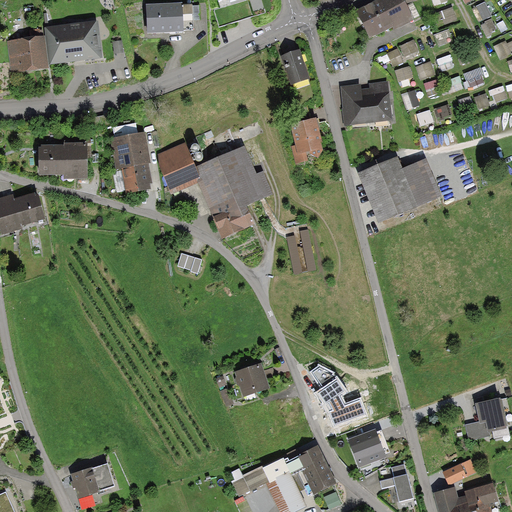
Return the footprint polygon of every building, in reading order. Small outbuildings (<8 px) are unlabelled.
[(217,0),(221,9),(244,1),(243,0),(217,0)] [(402,0),(382,0),(357,13),(370,39),(376,36),(376,37),(394,28),(395,31),(414,21),(405,5),(402,0)] [(484,0),(473,5),(480,20),(493,14),(486,0),(484,0)] [(146,5),(147,35),(184,33),(184,31),(194,31),(193,20),(200,20),(200,5),(184,6),(184,4),(146,5)] [(441,25),(459,19),(454,4),(436,10),(441,25)] [(488,35),(500,29),(494,16),(481,22),(488,35)] [(45,29),(50,66),(103,60),(99,23),(45,29)] [(453,26),(435,32),(440,45),(457,39),(453,26)] [(8,41),(12,75),(49,70),(45,37),(44,37),(35,38),(8,41)] [(402,42),(404,54),(420,51),(417,39),(402,42)] [(113,42),(114,55),(124,54),(123,41),(113,42)] [(399,46),(388,51),(394,66),(406,61),(399,46)] [(292,86),(310,80),(300,50),(282,56),(292,86)] [(451,52),(438,58),(443,70),(456,65),(451,52)] [(432,59),(417,65),(422,78),(437,72),(432,59)] [(410,64),(396,69),(400,80),(414,75),(410,64)] [(465,70),(470,86),(486,81),(481,66),(465,70)] [(451,92),(465,86),(461,74),(446,80),(451,92)] [(345,127),(392,122),(388,82),(369,84),(370,89),(362,90),(361,85),(341,87),(345,127)] [(506,85),(494,86),(495,100),(508,99),(506,85)] [(409,109),(422,104),(416,88),(403,93),(409,109)] [(480,107),(490,103),(485,91),(476,95),(480,107)] [(450,101),(435,107),(440,119),(454,113),(450,101)] [(290,126),(311,121),(307,106),(288,118),(290,126)] [(423,124),(436,121),(432,108),(419,111),(423,124)] [(110,115),(92,118),(93,129),(112,127),(110,115)] [(322,142),(317,120),(311,121),(290,126),(295,146),(291,146),(294,158),(307,155),(310,154),(318,160),(320,157),(322,158),(326,152),(323,142),(322,142)] [(122,170),(149,165),(151,165),(146,133),(111,140),(116,171),(122,170)] [(185,143),(158,155),(159,168),(171,196),(199,184),(197,181),(201,180),(196,168),(185,143)] [(41,149),(39,149),(39,177),(64,177),(64,181),(88,181),(88,145),(64,145),(64,147),(41,147),(41,149)] [(245,148),(196,168),(201,180),(197,181),(199,184),(223,240),(255,226),(247,208),(274,197),(263,172),(257,175),(245,148)] [(307,155),(294,158),(296,165),(309,162),(307,155)] [(398,158),(358,174),(379,224),(442,198),(426,160),(403,170),(398,158)] [(122,170),(127,195),(152,191),(150,185),(153,184),(149,165),(122,170)] [(0,199),(0,228),(2,236),(23,231),(22,228),(46,221),(39,196),(36,196),(35,194),(15,200),(14,196),(0,199)] [(308,230),(300,232),(308,273),(317,271),(308,230)] [(295,236),(287,238),(294,275),(303,274),(295,236)] [(203,260),(182,254),(178,267),(191,271),(191,273),(198,275),(203,260)] [(262,364),(235,373),(236,378),(235,380),(237,386),(239,387),(243,399),(270,390),(262,364)] [(220,388),(227,386),(223,376),(216,379),(220,388)] [(350,377),(335,383),(339,393),(354,387),(350,377)] [(234,405),(228,389),(220,392),(226,408),(234,405)] [(508,430),(502,400),(476,405),(480,423),(466,425),(469,442),(491,437),(490,434),(508,430)] [(349,441),(359,469),(360,468),(361,471),(373,466),(372,464),(387,459),(376,431),(349,441)] [(315,495),(336,485),(318,448),(290,462),(289,459),(284,461),(292,476),(298,474),(303,471),(315,495)] [(292,476),(284,461),(284,460),(262,470),(261,468),(243,477),(235,480),(231,482),(239,498),(266,485),(279,511),(299,511),(307,508),(300,493),(292,476)] [(443,473),(449,486),(477,473),(471,460),(443,473)] [(78,500),(100,494),(100,492),(115,487),(108,465),(93,469),(93,468),(71,475),(78,500)] [(414,501),(406,465),(392,468),(394,479),(380,482),(382,490),(396,487),(400,504),(414,501)] [(235,480),(243,477),(239,469),(231,473),(235,480)] [(306,490),(298,474),(292,476),(300,493),(306,490)] [(129,477),(114,483),(120,498),(134,493),(129,477)] [(455,489),(434,495),(439,511),(492,511),(492,508),(496,507),(496,505),(499,504),(494,485),(466,493),(467,498),(459,500),(455,489)] [(0,511),(14,511),(7,493),(0,495),(0,511)] [(324,498),(326,502),(338,497),(336,493),(324,498)] [(93,496),(79,501),(82,511),(96,507),(93,496)] [(338,497),(326,502),(329,510),(341,505),(338,497)]
